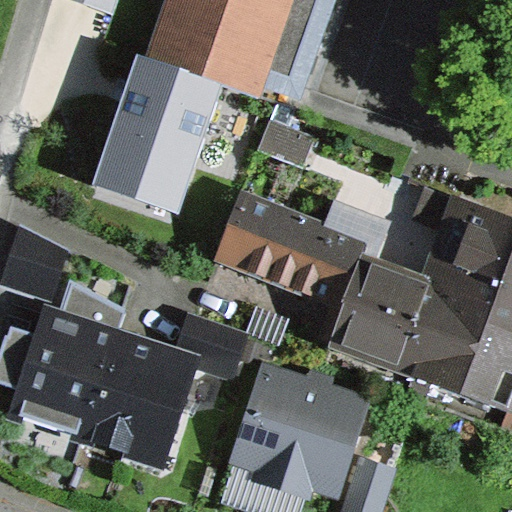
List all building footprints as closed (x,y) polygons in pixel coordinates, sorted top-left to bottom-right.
[(170,0),(149,59),(259,97),(267,73),(294,82),(322,0),(170,0)] [(271,121),(260,148),(306,166),(316,138),(271,121)] [(449,230),(459,202),(427,188),(415,216),(449,230)] [(242,195),(217,256),(334,303),(344,307),(364,257),(370,241),(367,240),(366,244),(328,229),(242,195)] [(511,222),(477,209),(479,205),(460,198),(459,202),(449,230),(429,282),(364,257),(344,307),(331,341),(330,343),(417,375),(433,382),(508,410),(511,399),(511,222)] [(328,229),(366,244),(367,240),(373,226),(335,211),(328,229)] [(52,298),(67,251),(22,229),(4,283),(52,298)] [(0,382),(22,389),(14,414),(85,437),(118,337),(126,313),(82,289),(72,321),(46,313),(39,336),(14,328),(5,340),(0,355),(0,382)] [(321,337),(331,341),(344,307),(334,303),(321,337)] [(250,332),(193,314),(179,357),(196,363),(236,375),(250,332)] [(179,357),(118,337),(85,437),(164,462),(196,363),(179,357)] [(367,403),(265,370),(237,458),(262,466),(258,477),(309,493),(312,483),(339,492),(367,403)] [(433,382),(417,375),(412,388),(429,394),(433,382)] [(511,399),(508,410),(503,424),(511,427),(511,399)] [(364,459),(356,485),(385,494),(393,468),(364,459)] [(379,511),(385,494),(356,485),(347,511),(379,511)]
